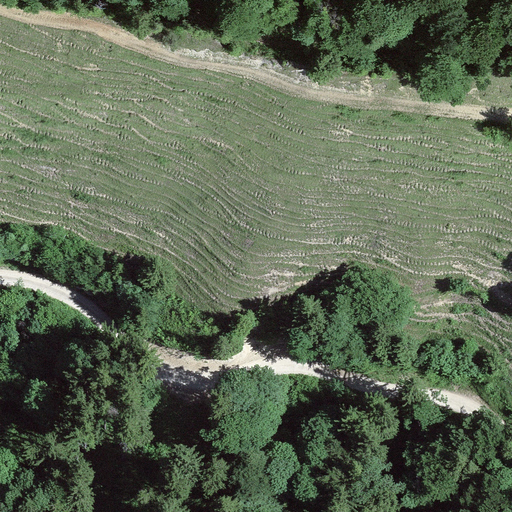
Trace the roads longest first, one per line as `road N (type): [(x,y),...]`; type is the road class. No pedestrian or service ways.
road 1 (track): [(0,278),(68,298),(167,373),(213,377),(300,364),(467,406),(511,433)]
road 2 (track): [(0,4),(336,93),(511,113)]
